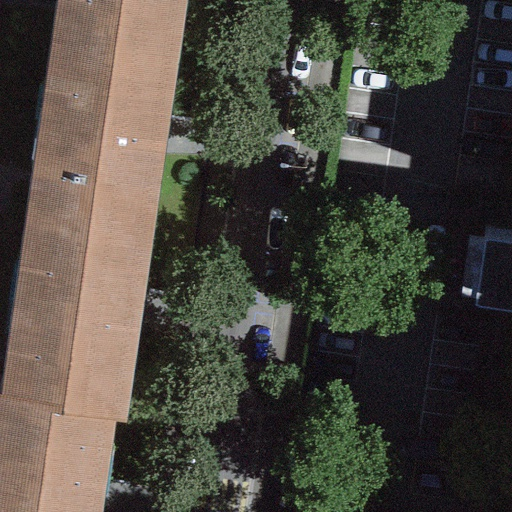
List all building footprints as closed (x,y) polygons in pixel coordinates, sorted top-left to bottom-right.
[(185,0),(53,0),(42,88),(171,106),(185,0)] [(42,88),(15,271),(143,289),(171,106),(42,88)] [(511,511),(511,239),(484,236),(475,301),(511,306),(511,511)] [(143,289),(15,271),(0,382),(0,392),(61,401),(59,416),(114,423),(125,425),(143,289)] [(0,392),(0,511),(100,511),(114,423),(59,416),(61,401),(0,392)]
